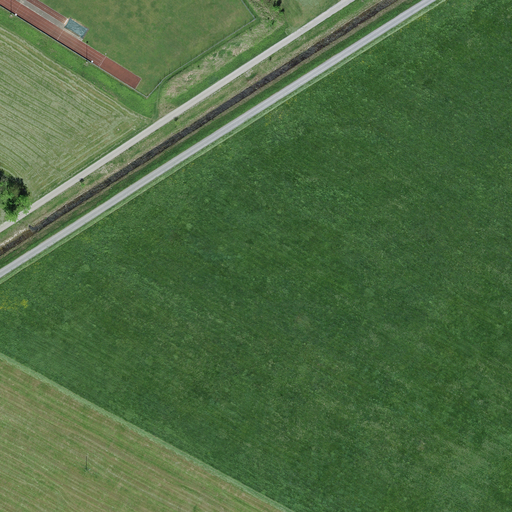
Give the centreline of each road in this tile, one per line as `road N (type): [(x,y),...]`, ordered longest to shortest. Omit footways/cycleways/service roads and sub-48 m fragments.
road 1 (track): [(0,272),(427,0)]
road 2 (track): [(0,229),(352,0)]
